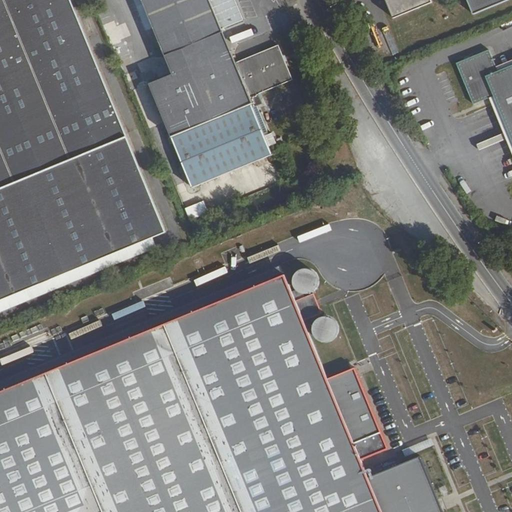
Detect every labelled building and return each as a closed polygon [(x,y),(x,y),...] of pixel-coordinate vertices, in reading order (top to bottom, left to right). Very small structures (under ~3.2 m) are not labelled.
[(0,0),(0,301),(163,234),(124,139),(67,0),(0,0)] [(132,0),(140,18),(148,15),(166,58),(222,35),(220,30),(243,22),(233,0),(132,0)] [(511,0),(381,0),(391,23),(431,6),(427,0),(463,0),(471,18),(511,0)] [(123,74),(134,70),(115,24),(104,28),(123,74)] [(166,58),(173,75),(229,53),(222,35),(166,58)] [(150,87),(189,185),(269,153),(251,106),(249,100),(256,97),(292,83),(277,47),(234,65),(230,54),(150,87)] [(173,75),(149,85),(150,87),(230,54),(229,53),(173,75)] [(493,99),(511,144),(511,68),(497,75),(489,53),(456,67),(473,107),(493,99)] [(249,100),(251,106),(258,104),(256,97),(249,100)] [(328,97),(323,100),(326,109),(332,107),(328,97)] [(188,219),(207,213),(203,201),(185,207),(188,219)] [(163,234),(0,301),(0,312),(167,244),(163,234)] [(285,277),(0,394),(0,511),(443,511),(421,458),(369,479),(361,459),(388,448),(356,369),(328,381),(285,277)]
